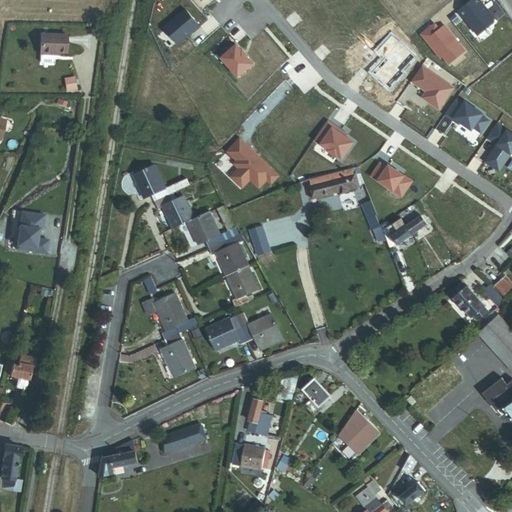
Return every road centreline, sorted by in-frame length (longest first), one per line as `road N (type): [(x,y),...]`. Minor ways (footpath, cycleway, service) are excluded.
road 1 (residential): [(511,203),(334,81),(269,10)]
road 2 (residential): [(326,353),(199,393),(94,444)]
road 3 (residential): [(511,215),(475,256),(326,353)]
road 4 (residential): [(326,353),(477,511)]
road 5 (residential): [(163,260),(124,278),(94,444)]
